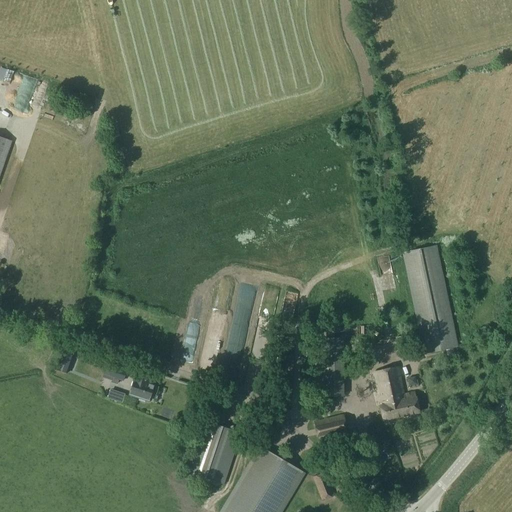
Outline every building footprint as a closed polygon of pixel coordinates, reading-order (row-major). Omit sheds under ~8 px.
[(43,253),(77,132),(30,119),(19,159),(33,163),(31,167),(46,172),(23,250),(30,251),(30,249),(43,253)] [(0,138),(0,174),(11,142),(0,138)] [(37,169),(26,166),(4,243),(15,246),(37,169)] [(436,247),(403,254),(423,355),(456,348),(436,247)] [(239,285),(239,301),(253,301),(254,285),(239,285)] [(407,338),(395,341),(399,356),(410,353),(410,350),(416,348),(415,341),(408,343),(407,338)] [(282,354),(280,398),(291,399),(293,354),(282,354)] [(71,360),(62,356),(57,368),(67,372),(71,360)] [(122,381),(125,370),(106,364),(102,378),(113,381),(113,379),(122,381)] [(414,393),(404,395),(398,368),(374,373),(381,404),(379,405),(383,422),(418,414),(414,393)] [(134,379),(129,396),(149,402),(154,386),(148,384),(149,378),(137,374),(135,380),(134,379)] [(329,387),(329,396),(339,395),(339,387),(329,387)] [(116,392),(113,400),(121,403),(124,395),(116,392)] [(209,402),(186,472),(224,485),(241,434),(223,428),(229,409),(209,402)] [(342,415),(313,422),(320,443),(349,436),(342,415)] [(259,446),(219,511),(281,511),(305,474),(259,446)] [(325,473),(312,478),(321,501),(334,496),(325,473)]
